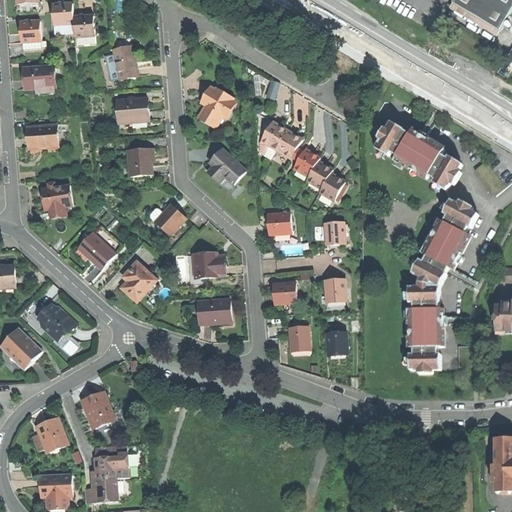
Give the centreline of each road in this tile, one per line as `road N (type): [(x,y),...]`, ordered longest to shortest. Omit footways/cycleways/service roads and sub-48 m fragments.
road 1 (residential): [(177,18),(181,180),(254,258),(255,370)]
road 2 (residential): [(255,370),(376,412),(425,419),(511,413)]
road 3 (primary): [(511,130),(295,0)]
road 4 (residential): [(21,511),(0,477),(8,427),(119,352),(129,337)]
road 5 (residential): [(0,39),(13,222)]
road 6 (residential): [(325,99),(209,24),(177,18)]
road 7 (residential): [(13,222),(129,337)]
road 8 (residential): [(129,337),(154,337),(255,370)]
